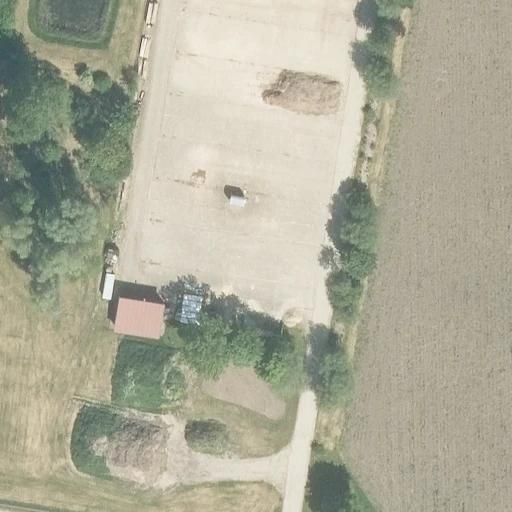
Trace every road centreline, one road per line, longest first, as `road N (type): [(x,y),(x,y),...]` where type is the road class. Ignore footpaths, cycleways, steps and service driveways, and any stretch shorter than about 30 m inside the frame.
road 1 (track): [(291,511),(369,0)]
road 2 (track): [(169,0),(127,277)]
road 3 (track): [(127,277),(322,309)]
